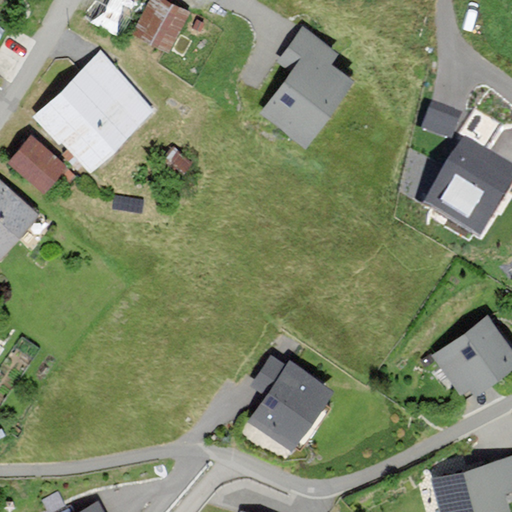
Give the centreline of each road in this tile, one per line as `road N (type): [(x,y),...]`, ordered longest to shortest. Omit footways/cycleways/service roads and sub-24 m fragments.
road 1 (residential): [(0,469),(203,450),(297,483),(340,484),(511,403)]
road 2 (residential): [(0,104),(66,0)]
